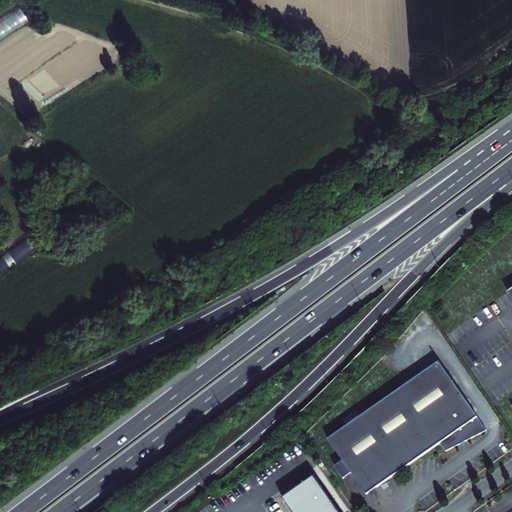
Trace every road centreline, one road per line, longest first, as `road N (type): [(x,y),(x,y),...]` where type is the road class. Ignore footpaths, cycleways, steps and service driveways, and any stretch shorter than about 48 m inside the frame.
road 1 (trunk): [(511,138),(23,511)]
road 2 (trunk): [(511,124),(272,284),(0,418)]
road 3 (trunk): [(61,511),(487,187)]
road 4 (trunk): [(154,511),(320,372),(463,224),(487,187)]
